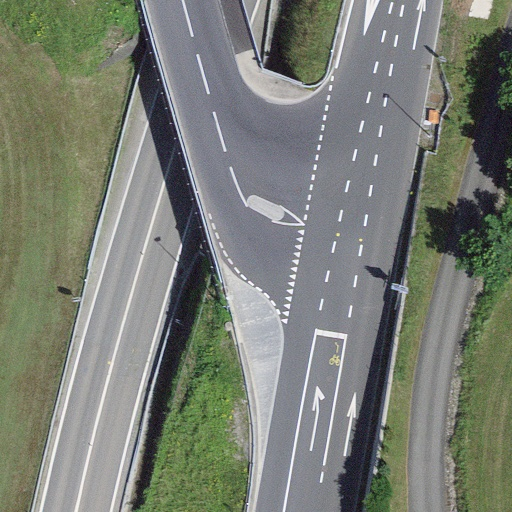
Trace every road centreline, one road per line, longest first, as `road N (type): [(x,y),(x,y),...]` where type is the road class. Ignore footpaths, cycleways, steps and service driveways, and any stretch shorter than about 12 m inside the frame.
road 1 (trunk): [(223,0),(125,316),(77,511)]
road 2 (residential): [(511,48),(427,347),(420,511)]
road 3 (secondary): [(296,511),(345,234)]
road 4 (secondary): [(345,234),(393,0)]
road 5 (secondary): [(183,0),(231,172)]
road 6 (secondary): [(345,234),(261,207),(231,172)]
